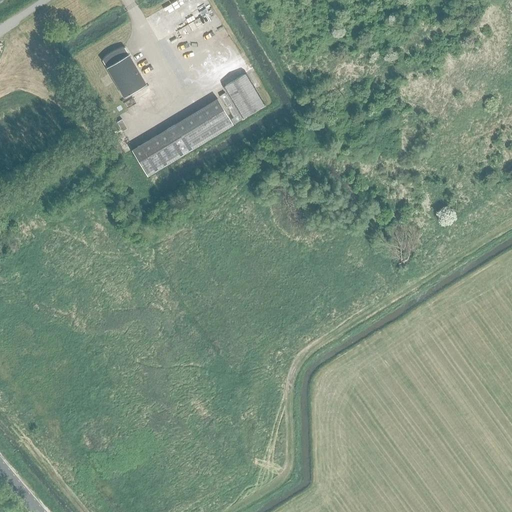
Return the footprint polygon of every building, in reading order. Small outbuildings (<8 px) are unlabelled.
[(112,52),(111,52),(110,53),(108,54),(107,55),(106,56),(105,57),(104,57),(103,58),(102,59),(101,60),(102,61),(102,60),(124,97),(146,84),(124,47),(125,47),(124,47),(123,47),(122,47),(121,48),(119,48),(118,49),(117,49),(115,50),(114,50),(113,51),(112,52)] [(245,73),(223,86),(243,119),(264,106),(245,73)] [(131,96),(126,102),(131,107),(136,101),(131,96)] [(121,120),(116,122),(122,132),(126,130),(121,120)] [(133,150),(131,151),(147,177),(190,151),(175,125),(133,150)]
